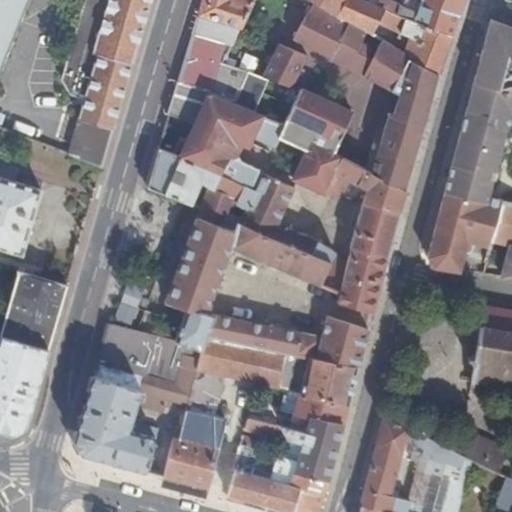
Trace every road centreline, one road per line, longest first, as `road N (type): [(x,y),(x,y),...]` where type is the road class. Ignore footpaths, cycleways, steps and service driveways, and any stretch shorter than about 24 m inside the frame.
road 1 (secondary): [(46,479),(49,440),(174,0)]
road 2 (residential): [(480,0),(402,275)]
road 3 (residential): [(402,275),(338,511)]
